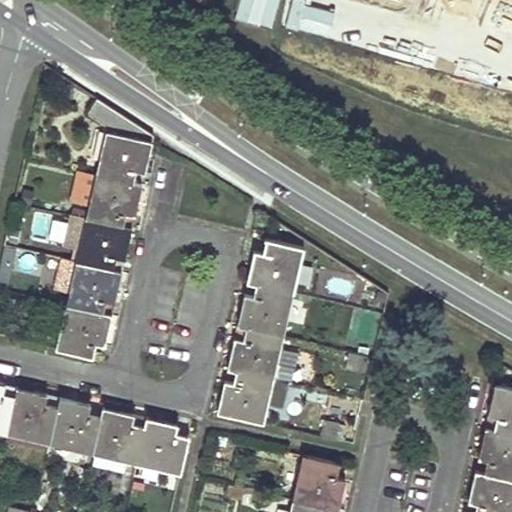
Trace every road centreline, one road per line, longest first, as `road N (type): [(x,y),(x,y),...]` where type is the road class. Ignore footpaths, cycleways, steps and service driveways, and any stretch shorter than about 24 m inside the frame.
road 1 (secondary): [(261,169),(511,320)]
road 2 (secondary): [(32,32),(193,137),(261,169)]
road 3 (secondary): [(261,169),(230,138),(48,9)]
